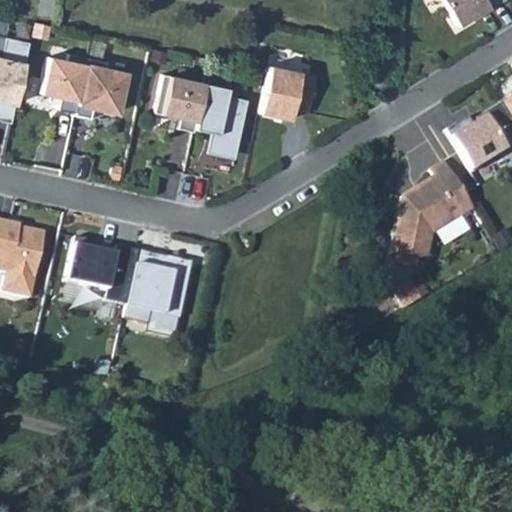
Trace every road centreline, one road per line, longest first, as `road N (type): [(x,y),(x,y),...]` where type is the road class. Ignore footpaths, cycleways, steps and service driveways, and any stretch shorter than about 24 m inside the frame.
road 1 (residential): [(511,31),(224,212),(194,217),(0,175)]
road 2 (track): [(0,411),(331,511)]
